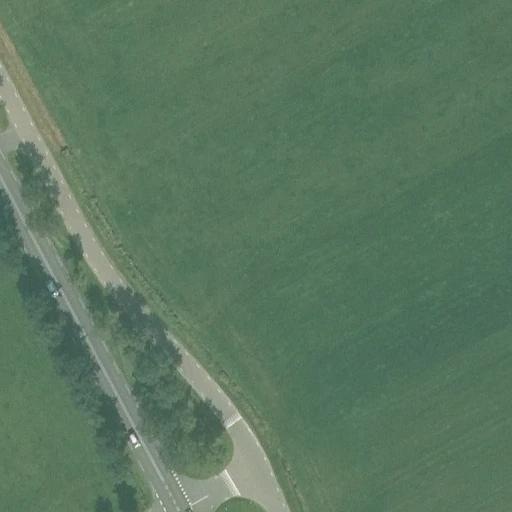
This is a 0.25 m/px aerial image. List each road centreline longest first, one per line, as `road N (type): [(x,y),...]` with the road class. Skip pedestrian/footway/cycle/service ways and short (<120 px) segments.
road 1 (unclassified): [(257,464),(230,414),(106,275),(0,83)]
road 2 (primary): [(179,506),(0,166)]
